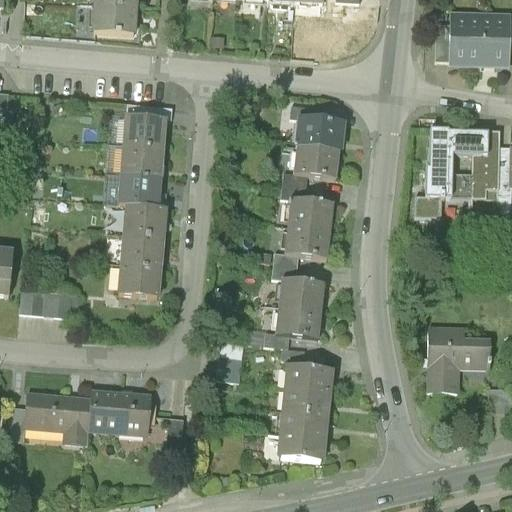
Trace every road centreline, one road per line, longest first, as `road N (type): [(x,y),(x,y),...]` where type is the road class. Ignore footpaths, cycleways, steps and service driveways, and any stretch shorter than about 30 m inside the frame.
road 1 (residential): [(0,352),(150,366),(186,337),(213,72)]
road 2 (residential): [(415,489),(379,275),(395,90)]
road 3 (residential): [(0,52),(213,72)]
road 4 (residential): [(213,72),(395,90)]
